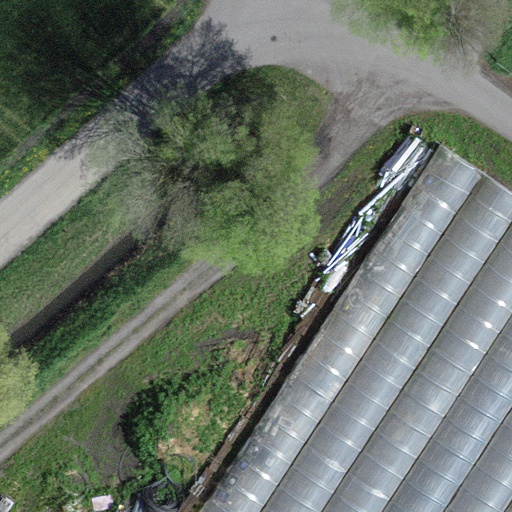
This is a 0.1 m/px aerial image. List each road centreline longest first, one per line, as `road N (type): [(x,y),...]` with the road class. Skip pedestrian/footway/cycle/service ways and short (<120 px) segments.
road 1 (track): [(511,0),(0,446)]
road 2 (track): [(273,0),(0,238)]
road 3 (track): [(356,6),(511,117)]
